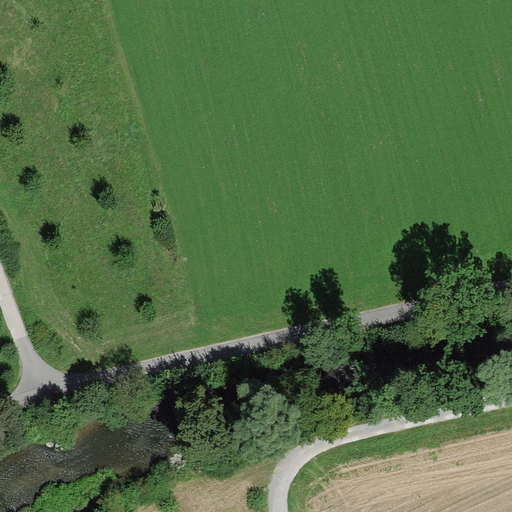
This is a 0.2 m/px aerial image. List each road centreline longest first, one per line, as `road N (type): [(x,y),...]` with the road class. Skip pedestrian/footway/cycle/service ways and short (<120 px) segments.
road 1 (track): [(0,406),(34,390),(511,288)]
road 2 (track): [(279,511),(286,467),(325,450),(511,408)]
